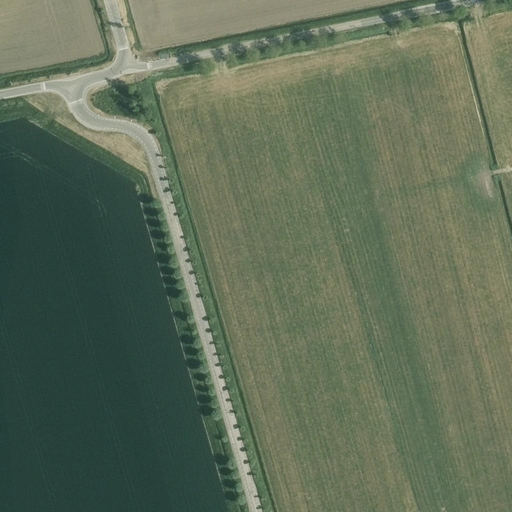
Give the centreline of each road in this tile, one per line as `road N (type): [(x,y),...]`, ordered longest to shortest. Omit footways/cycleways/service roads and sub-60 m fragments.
road 1 (tertiary): [(256,511),(147,141),(114,123),(92,123),(74,89)]
road 2 (unclassified): [(126,61),(150,65),(475,0)]
